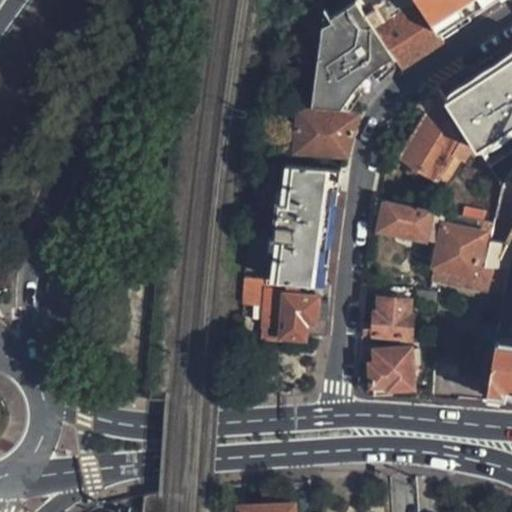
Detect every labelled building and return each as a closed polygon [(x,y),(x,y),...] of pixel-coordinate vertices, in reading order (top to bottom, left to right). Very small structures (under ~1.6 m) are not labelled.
[(320,22),(312,105),(348,107),(360,89),(376,74),(396,56),(357,0),(353,0),(328,17),(322,8),(320,22)] [(445,37),(420,0),(357,0),(396,56),(402,64),(445,37)] [(420,0),(445,37),(500,2),(498,0),(420,0)] [(154,44),(152,56),(180,59),(182,47),(154,44)] [(511,54),(446,96),(467,130),(474,142),(478,147),(511,124),(511,54)] [(427,96),(419,102),(432,110),(467,130),(446,96),(441,87),(427,96)] [(296,148),(347,153),(358,113),(300,109),(296,148)] [(467,130),(432,110),(404,156),(417,163),(414,168),(423,173),(426,169),(439,176),(467,130)] [(474,142),(467,130),(439,176),(451,182),(474,142)] [(286,163),(282,203),(279,204),(271,279),(300,281),(329,283),(341,167),(286,163)] [(511,187),(503,186),(497,218),(511,218),(511,343),(497,342),(489,391),(506,394),(507,389),(511,389),(511,187)] [(377,198),(373,229),(434,240),(430,263),(435,265),(443,211),(440,211),(377,198)] [(462,200),(458,214),(489,221),(493,207),(462,200)] [(443,211),(435,265),(478,272),(476,287),(505,292),(509,267),(488,263),(481,262),(489,221),(458,214),(443,211)] [(488,263),(509,267),(511,253),(511,242),(493,239),(488,263)] [(435,265),(432,280),(476,287),(478,272),(435,265)] [(59,279),(53,332),(83,334),(94,336),(101,270),(73,267),(72,280),(59,279)] [(306,340),(307,335),(314,336),(329,337),(331,320),(332,300),(318,300),(314,294),(300,294),(300,281),(271,279),(266,279),(259,353),(283,349),(283,339),(306,340)] [(411,334),(412,313),(407,312),(409,297),(382,296),(381,314),(376,314),(375,332),(411,334)] [(412,348),(377,350),(378,362),(373,363),(375,393),(394,393),(394,387),(415,386),(412,348)] [(295,511),(295,502),(284,502),(283,493),(266,494),(266,502),(249,503),(242,503),(242,511),(295,511)]
